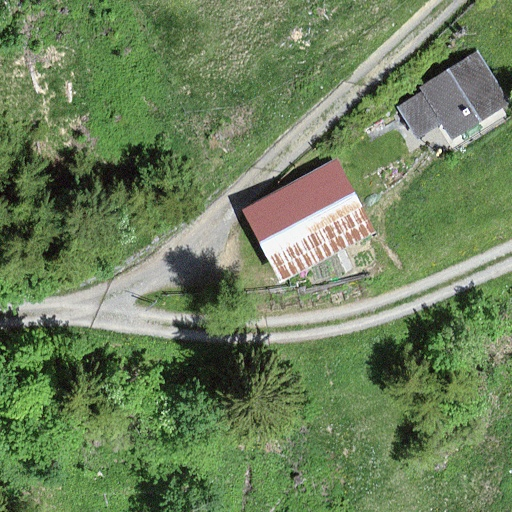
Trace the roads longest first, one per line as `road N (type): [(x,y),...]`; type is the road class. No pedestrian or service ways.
road 1 (track): [(81,312),(198,237),(274,152),(447,0)]
road 2 (track): [(511,257),(307,327),(81,312)]
